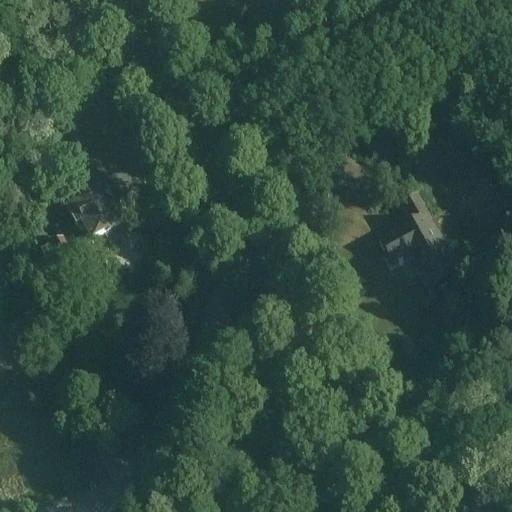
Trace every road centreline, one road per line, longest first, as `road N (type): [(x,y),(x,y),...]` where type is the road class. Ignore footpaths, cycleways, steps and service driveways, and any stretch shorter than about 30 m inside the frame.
road 1 (unclassified): [(240,243),(106,0)]
road 2 (unclassified): [(199,388),(255,333),(263,309),(262,275),(240,243)]
road 3 (unclassified): [(240,243),(199,388)]
